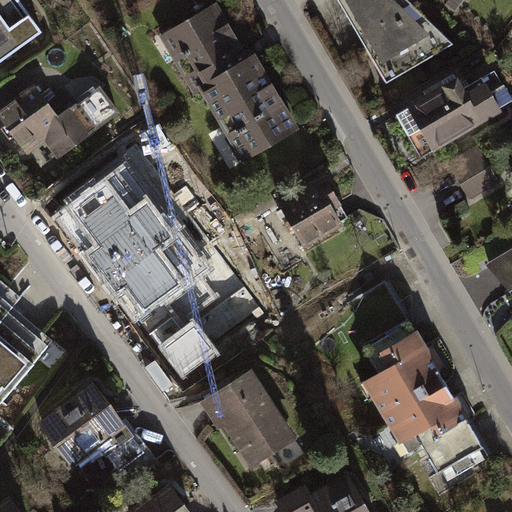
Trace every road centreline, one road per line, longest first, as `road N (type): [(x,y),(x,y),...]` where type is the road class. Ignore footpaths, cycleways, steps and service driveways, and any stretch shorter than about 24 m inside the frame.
road 1 (tertiary): [(511,405),(271,0)]
road 2 (residential): [(238,511),(0,194)]
